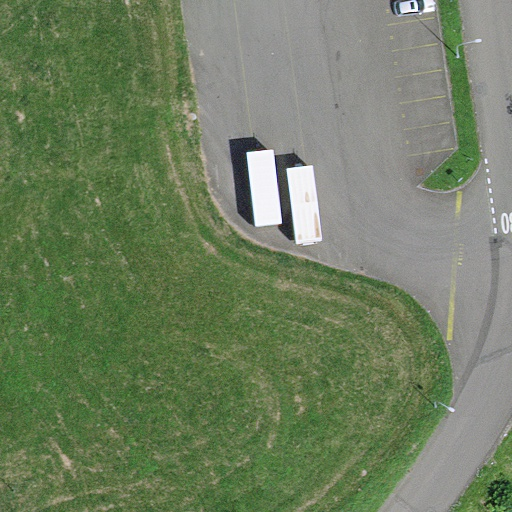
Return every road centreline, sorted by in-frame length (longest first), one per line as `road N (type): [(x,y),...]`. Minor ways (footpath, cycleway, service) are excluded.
road 1 (residential): [(511,354),(476,429),(421,511)]
road 2 (residential): [(492,0),(511,141)]
